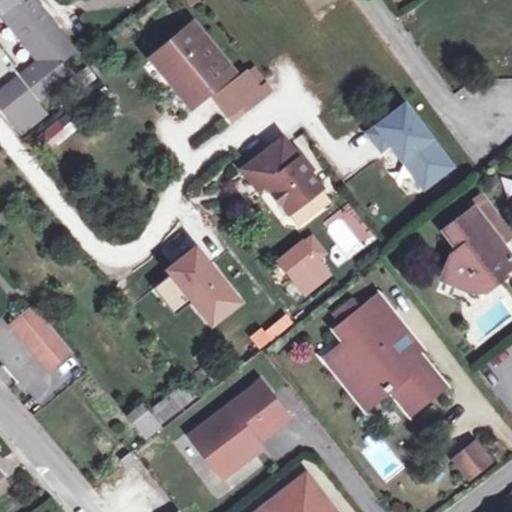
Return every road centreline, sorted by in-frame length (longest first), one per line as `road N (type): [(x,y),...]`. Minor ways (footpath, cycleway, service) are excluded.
road 1 (residential): [(367,0),(468,132),(511,111)]
road 2 (residential): [(0,409),(86,511)]
